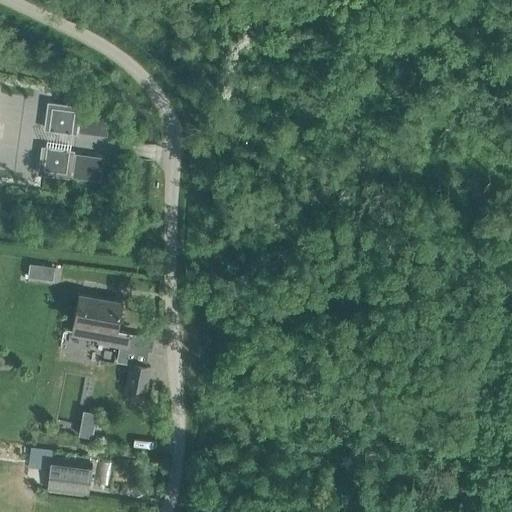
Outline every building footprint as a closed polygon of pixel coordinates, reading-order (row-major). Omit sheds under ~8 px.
[(76,134),(80,106),(46,101),(42,130),(76,134)] [(70,178),(74,150),(41,145),(37,174),(70,178)] [(53,280),(54,267),(30,263),(28,276),(53,280)] [(129,349),(129,347),(134,348),(150,351),(151,351),(154,337),(132,333),(132,331),(118,328),(123,300),(78,292),(72,324),(97,329),(95,342),(129,349)] [(125,384),(125,386),(146,390),(151,365),(147,364),(150,351),(134,348),(132,361),(130,361),(125,384)] [(91,435),(93,428),(80,425),(79,433),(91,435)] [(50,459),(51,449),(39,447),(38,458),(50,459)] [(51,456),(48,481),(88,486),(91,461),(51,456)] [(136,497),(148,490),(142,481),(130,487),(136,497)]
